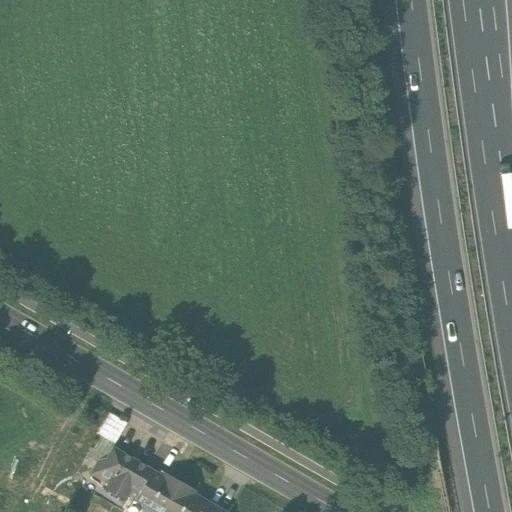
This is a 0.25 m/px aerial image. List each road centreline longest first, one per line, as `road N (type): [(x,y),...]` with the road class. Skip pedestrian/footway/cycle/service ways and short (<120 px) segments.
road 1 (motorway): [(410,0),(429,164),(492,511)]
road 2 (secondary): [(0,318),(339,511)]
road 3 (motorway): [(511,345),(475,0)]
